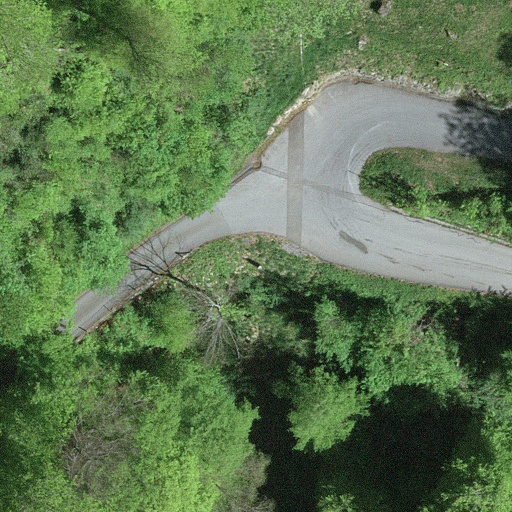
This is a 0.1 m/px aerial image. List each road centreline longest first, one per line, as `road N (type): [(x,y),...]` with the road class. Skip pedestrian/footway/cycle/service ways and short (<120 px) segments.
road 1 (residential): [(287,209),(230,215),(193,231),(0,377)]
road 2 (track): [(511,137),(419,123),(357,131),(314,163),(287,209)]
road 3 (unclassified): [(287,209),(447,267),(511,279)]
